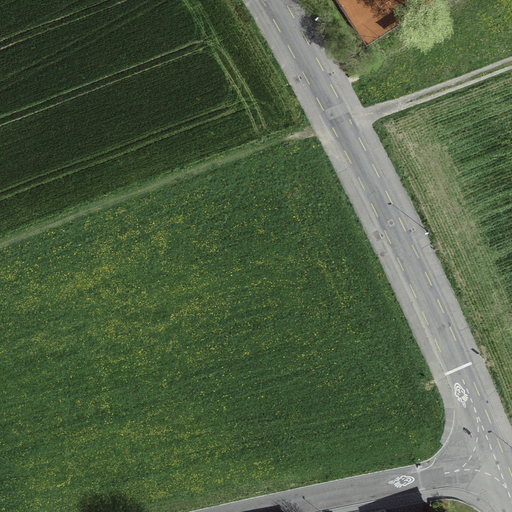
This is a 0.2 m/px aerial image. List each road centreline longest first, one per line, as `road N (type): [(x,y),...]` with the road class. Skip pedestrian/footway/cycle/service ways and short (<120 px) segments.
road 1 (residential): [(272,0),(422,290),(496,461)]
road 2 (residential): [(496,461),(245,511)]
road 3 (track): [(511,62),(343,128)]
